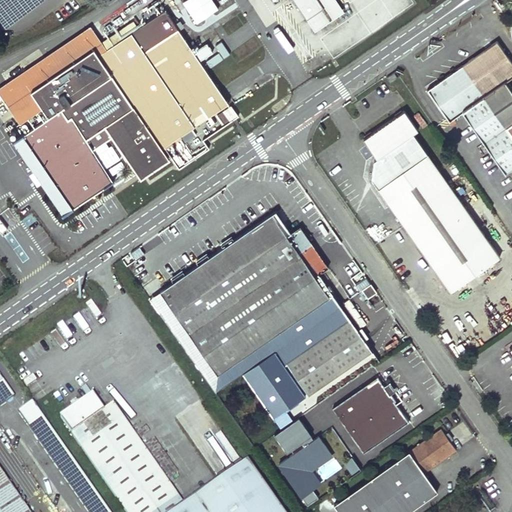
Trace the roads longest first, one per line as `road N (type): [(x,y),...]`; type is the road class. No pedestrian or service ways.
road 1 (tertiary): [(0,323),(468,0)]
road 2 (unknown): [(328,96),(352,136),(358,172),(438,297),(464,308),(511,284)]
